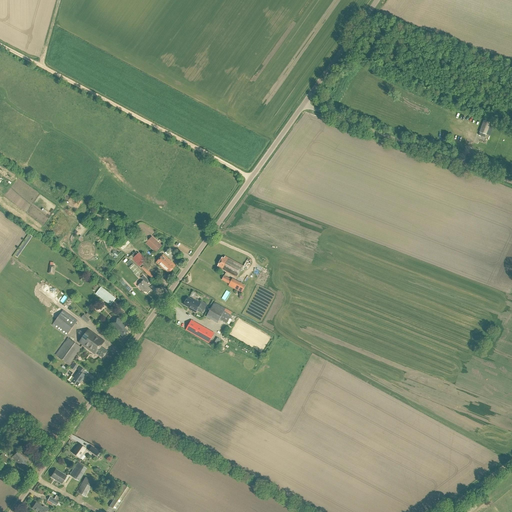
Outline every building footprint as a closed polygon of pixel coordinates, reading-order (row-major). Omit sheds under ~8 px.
[(478,135),(482,136),(483,134),(485,134),(490,123),(484,120),(478,135)] [(161,247),(162,246),(158,243),(152,237),(146,243),(156,252),(161,247)] [(136,256),(133,259),(140,266),(145,261),(136,251),(133,254),(136,256)] [(156,262),(169,273),(176,266),(163,254),(156,262)] [(221,280),(229,284),(228,285),(241,293),(245,285),(232,278),(231,279),(226,276),(228,273),(237,278),(243,266),(225,256),(224,258),(222,257),(218,266),(222,268),(222,269),(226,271),(225,271),(226,272),(221,280)] [(244,266),(249,269),(253,260),(249,258),(244,266)] [(133,263),(130,267),(129,268),(137,277),(142,272),(133,263)] [(144,266),(141,269),(149,278),(153,275),(144,266)] [(145,291),(148,293),(152,290),(147,285),(148,285),(146,283),(149,280),(144,276),(142,278),(143,280),(137,286),(144,292),(145,291)] [(101,287),(95,294),(110,305),(116,298),(101,287)] [(189,309),(196,313),(197,310),(202,313),(207,304),(202,301),(201,304),(192,299),(192,300),(188,297),(184,305),(190,308),(189,309)] [(95,308),(100,313),(106,307),(102,302),(95,308)] [(232,312),(214,302),(206,316),(217,323),(219,319),(226,323),(232,312)] [(63,310),(52,325),(66,335),(78,320),(63,310)] [(119,317),(111,325),(119,333),(123,336),(128,331),(125,328),(127,325),(119,317)] [(186,329),(209,342),(214,333),(191,320),(186,329)] [(89,330),(80,342),(96,354),(97,353),(103,358),(108,351),(102,346),(105,341),(89,330)] [(81,347),(68,337),(55,355),(69,364),(81,347)] [(86,376),(83,373),(85,370),(80,367),(78,370),(79,371),(72,381),(78,386),(82,380),(83,381),(86,376)] [(19,443),(22,440),(16,434),(13,437),(19,443)] [(81,454),(85,448),(79,444),(73,453),(81,458),(83,455),(81,454)] [(88,450),(96,456),(100,451),(91,445),(88,450)] [(21,462),(28,469),(33,464),(28,458),(31,455),(27,451),(24,453),(20,449),(12,457),(19,465),(21,462)] [(0,455),(0,465),(2,467),(9,461),(2,454),(0,455)] [(69,475),(77,480),(85,468),(77,463),(69,475)] [(51,477),(61,484),(66,476),(56,469),(51,477)] [(89,485),(92,480),(85,476),(76,492),(86,497),(91,487),(89,485)] [(109,506),(115,510),(130,489),(124,485),(109,506)] [(51,502),(56,505),(61,497),(56,495),(54,498),(49,496),(46,503),(50,505),(51,502)] [(46,511),(48,510),(43,506),(43,508),(36,503),(32,508),(36,511),(46,511)]
